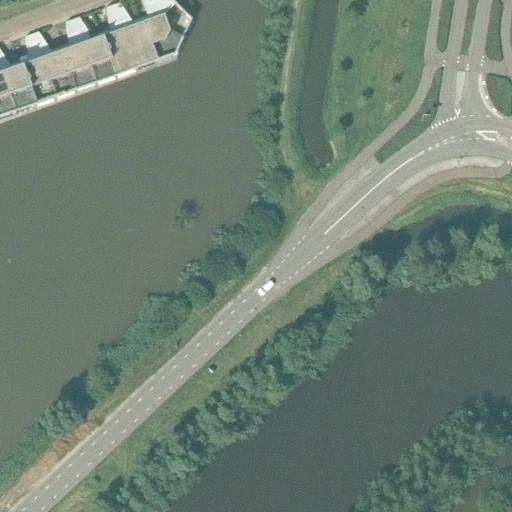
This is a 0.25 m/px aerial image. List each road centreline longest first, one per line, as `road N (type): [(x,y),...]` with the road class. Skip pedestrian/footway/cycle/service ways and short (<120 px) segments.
road 1 (tertiary): [(40,511),(283,276),(400,170),(446,141)]
road 2 (tertiary): [(459,0),(446,141)]
road 3 (tertiary): [(477,135),(472,106),(486,0)]
